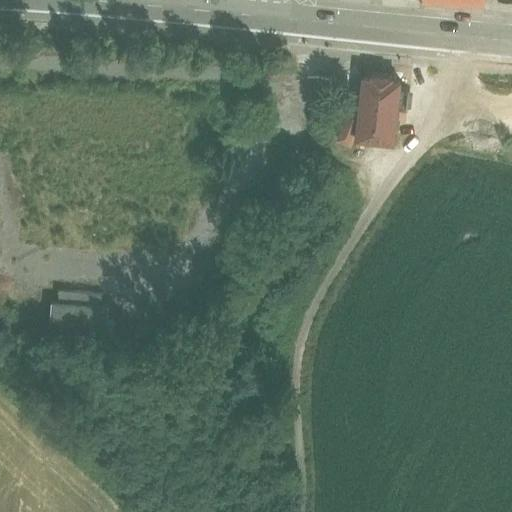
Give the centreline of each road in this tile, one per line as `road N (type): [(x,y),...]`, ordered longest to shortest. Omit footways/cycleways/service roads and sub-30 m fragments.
road 1 (secondary): [(511,37),(235,11)]
road 2 (secondary): [(235,11),(102,0)]
